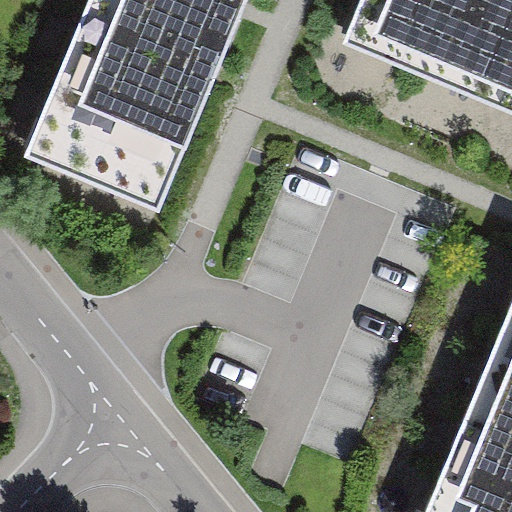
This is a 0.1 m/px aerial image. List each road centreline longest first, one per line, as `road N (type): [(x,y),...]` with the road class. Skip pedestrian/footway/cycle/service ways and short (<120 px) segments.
road 1 (residential): [(203,229),(161,307),(87,377)]
road 2 (residential): [(0,275),(87,377)]
road 3 (residential): [(108,427),(159,463),(197,511)]
road 4 (residential): [(108,427),(19,511)]
